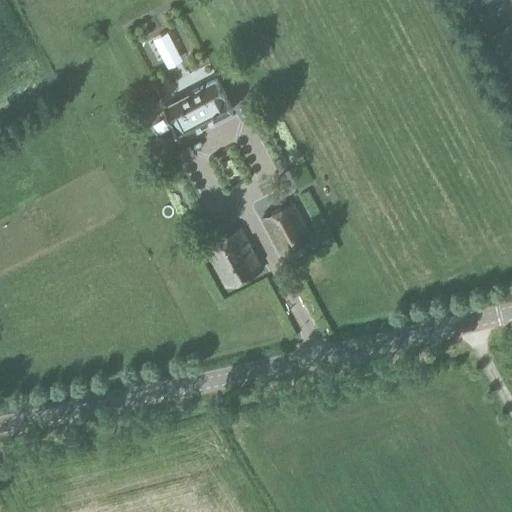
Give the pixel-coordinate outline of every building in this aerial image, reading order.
[(473,0),(480,11),(497,0),(473,0)] [(165,106),(181,137),(235,109),(219,78),(165,106)] [(164,168),(154,174),(182,214),(191,207),(164,168)] [(314,239),(294,200),(260,219),(281,255),(314,239)] [(240,227),(205,247),(228,287),(262,268),(240,227)]
